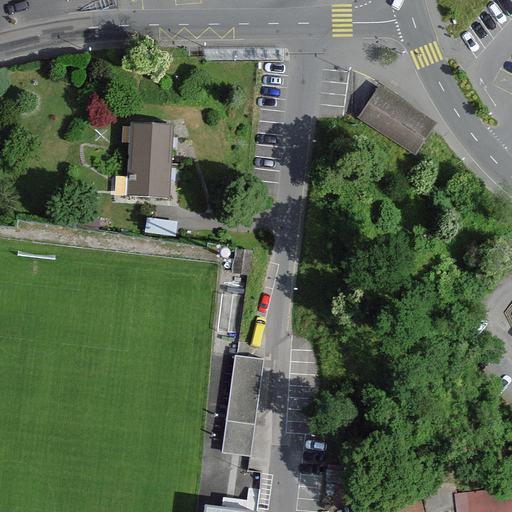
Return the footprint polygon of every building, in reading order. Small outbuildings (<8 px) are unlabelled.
[(422,122),(369,84),(344,118),(398,156),(422,122)] [(168,200),(172,130),(130,128),(127,198),(168,200)] [(253,359),(219,354),(206,451),(239,456),(253,359)] [(511,511),(511,473),(436,487),(431,471),(353,492),(357,511),(511,511)] [(253,511),(254,508),(202,503),(200,511),(253,511)]
